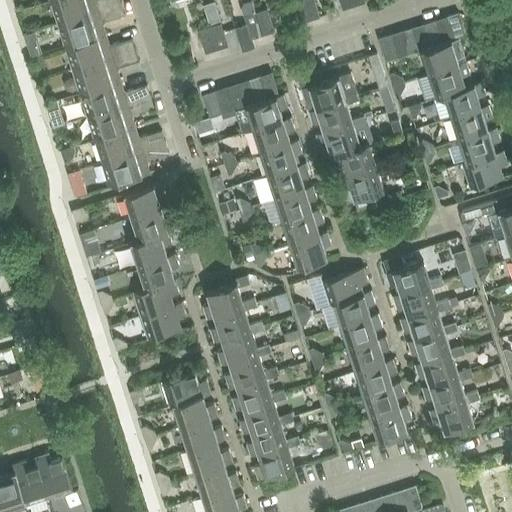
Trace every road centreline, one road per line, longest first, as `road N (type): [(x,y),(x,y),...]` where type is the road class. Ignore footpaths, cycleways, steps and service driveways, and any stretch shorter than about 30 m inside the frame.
road 1 (residential): [(167,87),(372,25),(411,0)]
road 2 (residential): [(295,511),(305,497),(440,454)]
